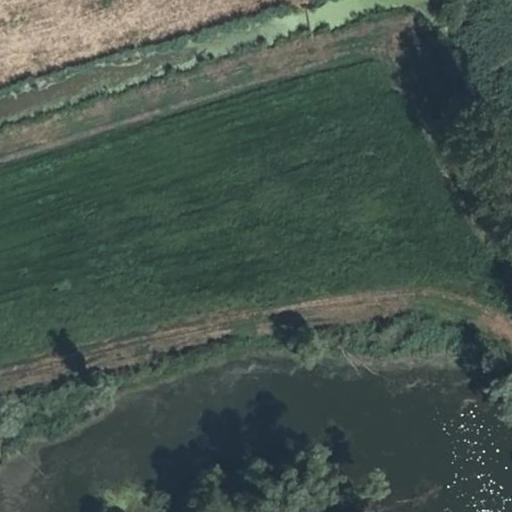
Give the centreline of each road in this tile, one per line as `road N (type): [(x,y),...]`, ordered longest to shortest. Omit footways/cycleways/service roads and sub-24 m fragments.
road 1 (track): [(0,389),(252,336),(511,303)]
road 2 (track): [(378,38),(404,52),(434,139),(511,291)]
